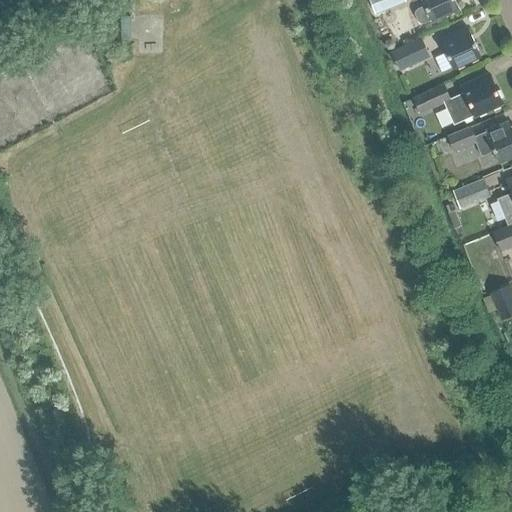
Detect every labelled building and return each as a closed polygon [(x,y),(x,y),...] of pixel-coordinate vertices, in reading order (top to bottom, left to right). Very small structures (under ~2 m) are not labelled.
[(403,0),(369,0),(375,14),(405,3),(403,0)] [(419,0),(423,7),(417,9),(415,12),(415,14),(415,18),(417,21),(420,24),(424,24),(430,22),(430,23),(458,10),(452,0),(419,0)] [(452,71),(479,58),(466,30),(439,42),(452,71)] [(391,53),(400,71),(430,58),(421,39),(391,53)] [(473,118),(501,105),(488,77),(460,89),(462,94),(450,100),(450,101),(443,104),(453,125),(472,116),(473,118)] [(443,84),(412,98),(420,115),(443,104),(450,101),(450,100),(443,84)] [(496,165),(511,158),(511,132),(511,133),(508,124),(484,134),(484,135),(473,139),(469,129),(446,139),(452,154),(475,144),(480,158),(492,154),(496,165)] [(452,192),(460,210),(489,197),(482,179),(452,192)] [(511,180),(504,183),(509,196),(496,201),(506,228),(511,225),(511,180)] [(511,226),(491,235),(498,253),(511,247),(511,226)] [(500,320),(511,315),(511,291),(509,284),(488,293),(500,320)]
